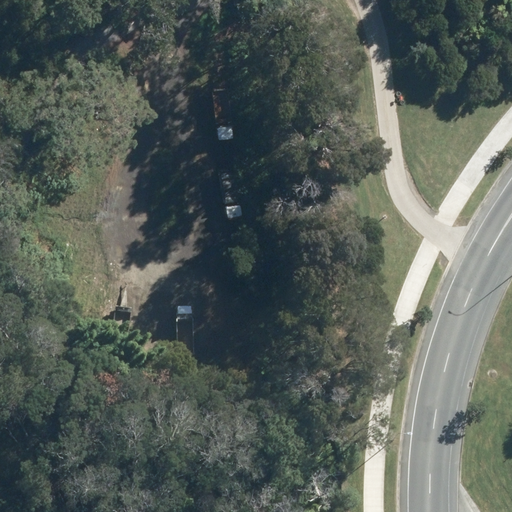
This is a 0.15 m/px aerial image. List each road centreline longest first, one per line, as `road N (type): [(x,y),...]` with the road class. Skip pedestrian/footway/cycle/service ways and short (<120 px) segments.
road 1 (secondary): [(511,216),(487,252),(445,369),(434,511)]
road 2 (track): [(487,252),(420,209),(395,162),(393,74),(370,0)]
road 3 (track): [(193,0),(179,64),(175,277)]
road 4 (track): [(187,0),(0,61)]
